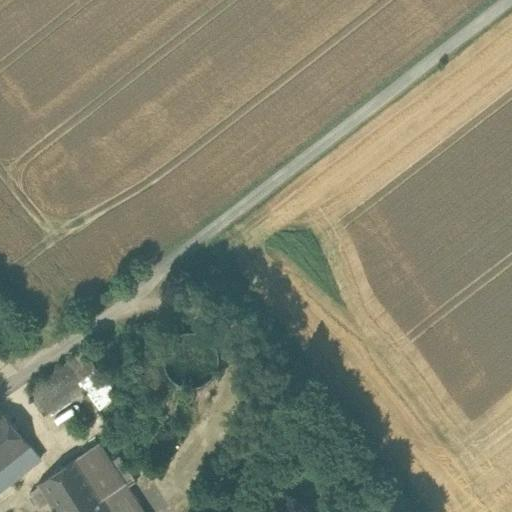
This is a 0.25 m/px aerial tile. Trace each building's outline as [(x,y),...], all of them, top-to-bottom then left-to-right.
[(85,351),(28,392),(42,411),(82,382),(99,369),(85,351)] [(99,369),(82,382),(101,408),(118,395),(99,369)] [(0,473),(33,447),(0,407),(0,406),(0,473)] [(50,501),(57,511),(117,511),(109,499),(128,486),(112,460),(100,442),(38,483),(40,486),(50,501)] [(33,447),(0,473),(0,498),(16,486),(11,481),(41,457),(33,447)] [(119,455),(112,460),(128,486),(136,481),(119,455)] [(40,486),(30,492),(40,507),(50,501),(40,486)] [(109,499),(117,511),(146,511),(128,486),(109,499)]
